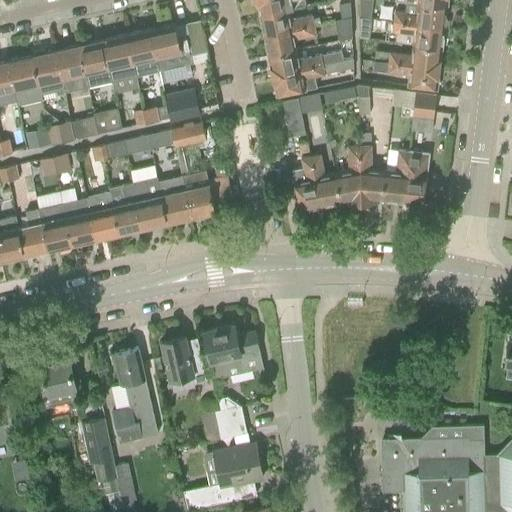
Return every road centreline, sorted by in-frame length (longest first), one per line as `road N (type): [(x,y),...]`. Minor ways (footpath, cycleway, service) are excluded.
road 1 (tertiary): [(0,323),(281,271)]
road 2 (tertiary): [(463,277),(499,0)]
road 3 (tertiary): [(313,511),(281,271)]
road 4 (tertiary): [(463,277),(376,267),(281,271)]
